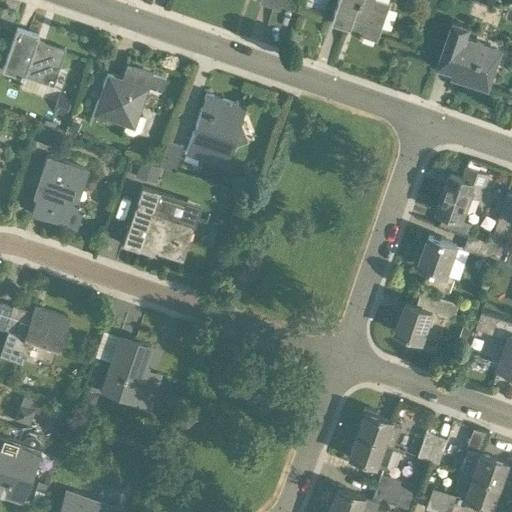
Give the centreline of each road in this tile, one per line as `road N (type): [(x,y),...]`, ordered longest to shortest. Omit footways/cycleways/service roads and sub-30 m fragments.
road 1 (residential): [(337,342),(0,233)]
road 2 (residential): [(419,110),(106,0)]
road 3 (residential): [(337,342),(419,110)]
road 4 (residential): [(244,511),(268,498),(298,458),(337,342)]
road 5 (residential): [(511,403),(337,342)]
